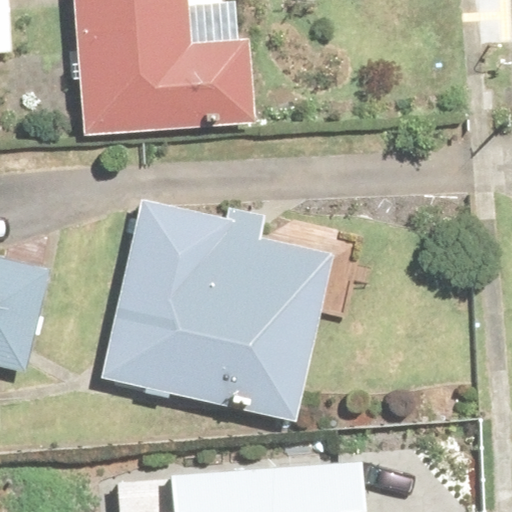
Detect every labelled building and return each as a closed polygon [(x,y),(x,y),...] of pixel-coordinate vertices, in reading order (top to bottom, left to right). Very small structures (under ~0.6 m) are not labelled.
[(0,0),(0,57),(10,57),(6,0),(0,0)] [(73,0),(82,138),(249,128),(241,0),(73,0)] [(256,231),(135,207),(100,386),(294,423),(326,255),(254,241),(256,231)] [(41,273),(0,266),(0,368),(24,373),(41,273)] [(360,511),(358,468),(118,481),(119,511),(360,511)]
